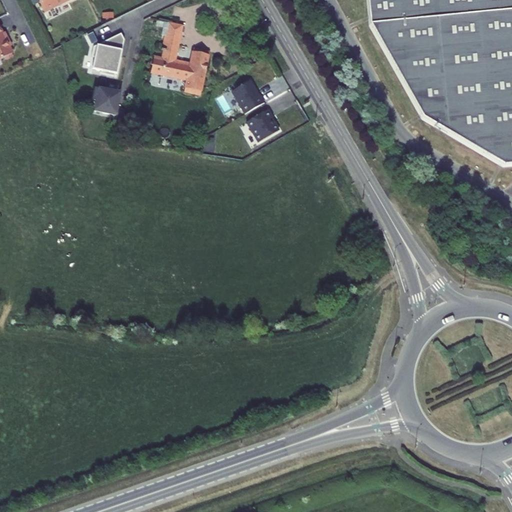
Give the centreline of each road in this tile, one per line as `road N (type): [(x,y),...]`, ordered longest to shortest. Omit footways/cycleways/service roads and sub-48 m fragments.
road 1 (tertiary): [(262,0),(380,203)]
road 2 (secondary): [(99,511),(276,451)]
road 3 (secondary): [(276,451),(385,426),(428,433)]
road 4 (secondary): [(406,372),(373,406),(276,451)]
road 5 (tertiary): [(380,203),(415,288),(414,348)]
road 6 (tertiary): [(480,308),(440,285),(380,203)]
